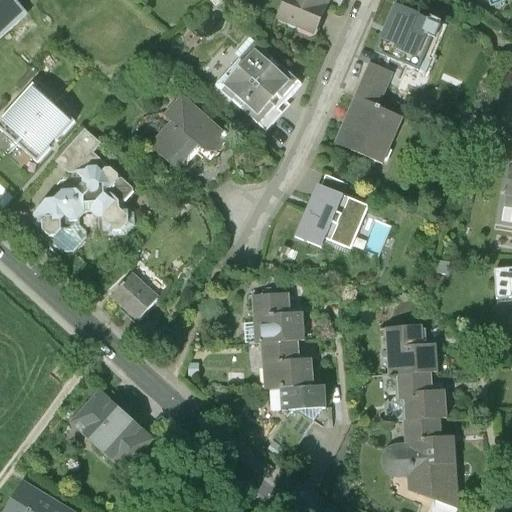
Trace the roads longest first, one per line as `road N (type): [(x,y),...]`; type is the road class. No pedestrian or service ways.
road 1 (tertiary): [(0,246),(298,511)]
road 2 (residential): [(366,0),(331,97),(257,216)]
